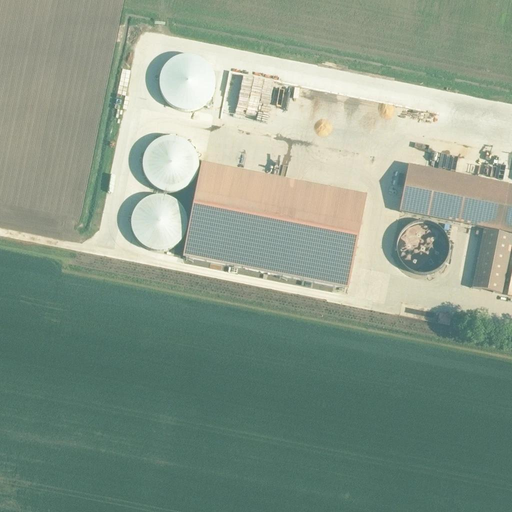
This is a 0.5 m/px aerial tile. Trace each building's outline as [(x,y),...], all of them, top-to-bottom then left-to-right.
[(511,187),(507,186),(507,184),(410,165),(401,212),(498,231),(498,229),(511,232),(511,187)] [(197,195),(185,257),(345,289),(358,226),(197,195)] [(511,236),(483,231),(472,288),(501,294),(511,239),(511,236)] [(432,269),(438,241),(424,238),(423,242),(392,236),(388,260),(432,269)] [(451,316),(439,313),(437,323),(449,325),(451,316)] [(511,325),(491,321),(490,328),(511,332),(511,325)]
